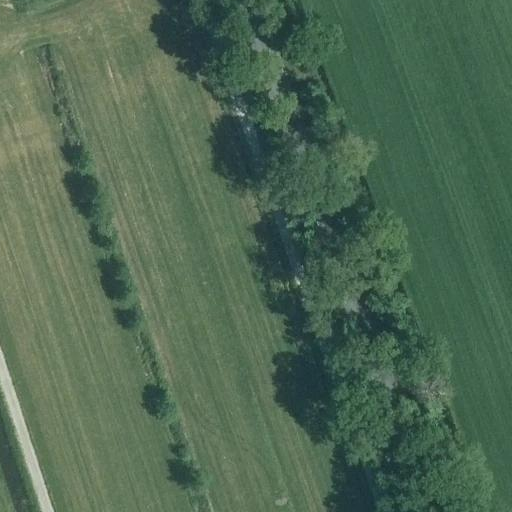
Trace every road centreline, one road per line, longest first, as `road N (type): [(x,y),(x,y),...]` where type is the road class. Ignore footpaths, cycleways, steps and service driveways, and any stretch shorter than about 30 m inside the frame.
road 1 (secondary): [(428,511),(247,0)]
road 2 (unknown): [(0,146),(71,128),(89,138),(216,511)]
